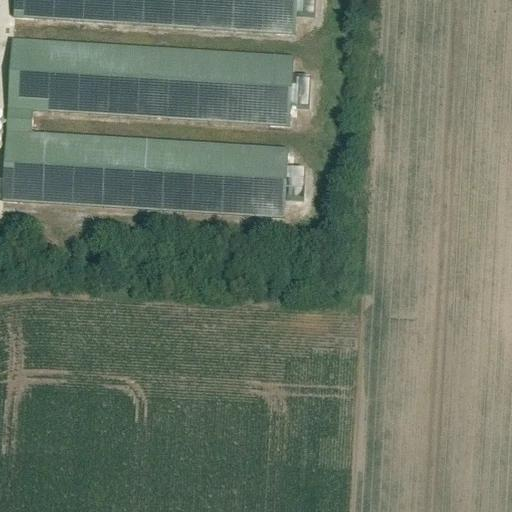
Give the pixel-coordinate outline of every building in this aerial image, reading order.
[(10,0),(10,1),(19,2),(18,20),(107,24),(108,0),(10,0)] [(220,0),(218,31),(295,36),(296,16),(317,18),(318,0),(220,0)] [(5,42),(0,153),(0,203),(73,207),(73,195),(81,195),(81,181),(86,181),(88,138),(28,135),(29,113),(102,117),(103,84),(120,85),(122,61),(126,62),(127,48),(5,42)] [(312,109),(312,80),(293,79),(293,109),(312,109)] [(283,170),(284,151),(203,145),(198,215),(284,221),(285,200),(306,202),(308,172),(283,170)]
